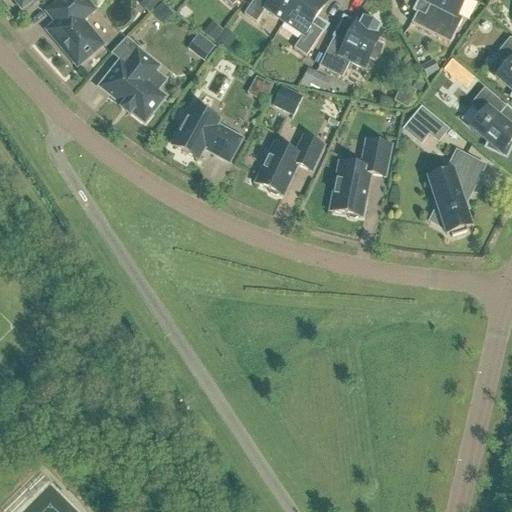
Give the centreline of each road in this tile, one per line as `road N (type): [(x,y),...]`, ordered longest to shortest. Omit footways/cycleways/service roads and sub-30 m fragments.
road 1 (unclassified): [(507,293),(311,257),(239,233),(171,198),(68,125)]
road 2 (residential): [(292,511),(65,173),(57,145),(68,125)]
road 3 (unclassified): [(458,511),(507,293)]
